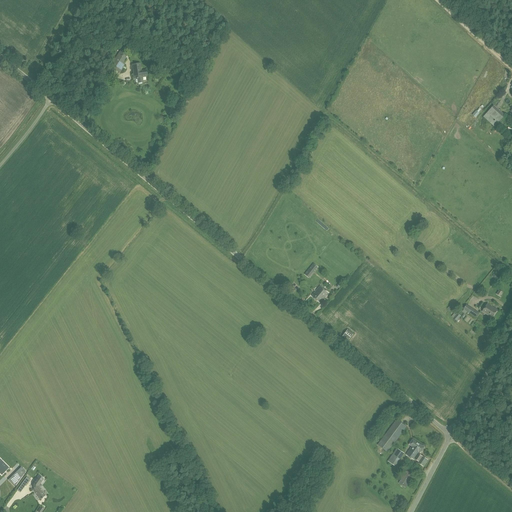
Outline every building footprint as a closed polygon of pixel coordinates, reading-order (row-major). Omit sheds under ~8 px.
[(110,66),(120,72),(126,64),(123,62),(128,55),(120,50),(110,66)] [(137,78),(138,83),(143,82),(142,78),(148,77),(147,70),(141,70),(140,63),(132,64),(134,78),(137,78)] [(483,117),(494,127),(498,123),(505,115),(494,105),(487,112),(483,117)] [(305,274),(309,277),(318,267),(314,264),(305,274)] [(312,296),(320,303),(329,293),(320,286),(312,296)] [(482,311),(492,318),(498,310),(488,303),(482,311)] [(464,309),(476,317),(479,312),(471,307),(467,305),(464,309)] [(471,323),(462,316),(457,321),(466,329),(471,323)] [(343,336),(348,340),(353,334),(348,329),(343,336)] [(378,444),(388,452),(389,450),(393,445),(407,426),(397,419),(378,444)] [(418,463),(423,466),(428,459),(423,456),(419,453),(419,452),(421,453),(424,447),(413,439),(409,444),(412,446),(406,454),(414,460),(415,459),(419,461),(418,463)] [(388,461),(395,466),(404,453),(403,452),(397,448),(388,461)] [(8,467),(0,459),(0,472),(1,473),(5,469),(6,470),(8,467)] [(17,471),(22,476),(26,471),(21,467),(17,471)] [(398,483),(406,488),(414,475),(407,470),(398,483)] [(8,480),(15,487),(18,481),(12,475),(8,480)] [(38,475),(33,483),(34,484),(34,487),(34,488),(33,489),(40,499),(40,500),(41,499),(42,499),(42,498),(46,495),(45,495),(39,486),(44,479),(38,475)] [(24,488),(30,480),(26,477),(20,486),(24,488)]
